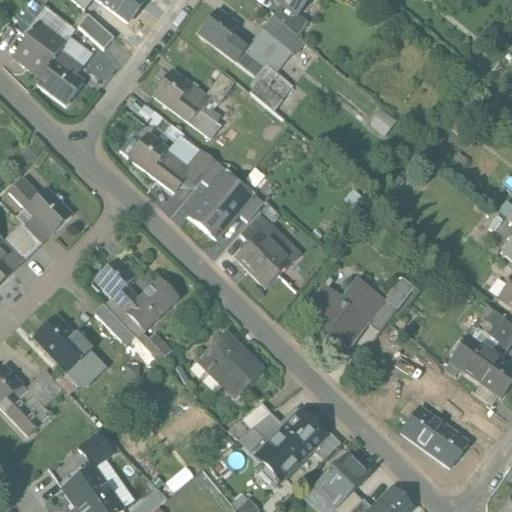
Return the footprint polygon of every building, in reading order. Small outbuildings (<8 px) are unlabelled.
[(66,0),(82,15),(93,1),(90,0),(66,0)] [(90,0),(93,1),(126,27),(146,2),(143,0),(90,0)] [(271,0),(281,7),(295,18),(296,18),(308,0),(271,0)] [(295,18),(281,7),(272,20),(296,40),(307,26),(296,18),(295,18)] [(27,8),(7,28),(23,40),(40,18),(27,8)] [(217,15),(199,39),(219,54),(229,40),(237,29),(217,15)] [(114,43),(87,18),(77,31),(103,54),(114,43)] [(245,53),(235,66),(258,83),(248,96),(272,113),(291,88),(275,77),(290,57),(294,59),(304,46),(296,40),(272,20),(245,53)] [(39,29),(14,61),(40,81),(53,63),(59,55),(64,48),(39,29)] [(245,53),(229,40),(219,54),(235,66),(245,53)] [(54,64),(36,88),(64,109),(82,85),(70,76),(76,68),(59,55),(53,63),(54,64)] [(191,89),(171,74),(153,100),(173,114),(183,100),(191,89)] [(183,100),(173,114),(190,127),(200,112),(183,100)] [(200,112),(190,127),(211,142),(220,130),(216,126),(220,120),(212,114),(216,107),(208,101),(200,112)] [(190,170),(148,139),(129,163),(174,197),(186,181),(193,172),(190,170)] [(201,155),(190,170),(193,172),(186,181),(196,190),(201,185),(216,167),(201,155)] [(216,167),(201,185),(210,193),(222,179),(225,175),(216,167)] [(210,193),(187,220),(215,244),(237,218),(250,203),(222,179),(210,193)] [(38,201),(21,184),(8,197),(25,214),(38,201)] [(71,220),(46,193),(38,201),(25,214),(50,240),(71,220)] [(250,203),(237,218),(246,227),(262,208),(253,200),(250,203)] [(50,240),(25,214),(16,222),(22,228),(41,248),(50,240)] [(261,219),(239,240),(247,247),(249,250),(260,239),(261,240),(272,230),(261,219)] [(2,247),(1,248),(21,269),(42,249),(41,248),(22,228),(2,247)] [(272,230),(261,240),(260,239),(249,250),(247,247),(240,253),(243,256),(236,263),(266,294),(301,260),(272,230)] [(2,247),(0,244),(0,289),(21,269),(1,248),(2,247)] [(136,281),(118,263),(96,285),(112,301),(128,317),(140,306),(126,291),(136,281)] [(336,304),(321,293),(305,314),(324,329),(320,335),(343,352),(365,323),(381,302),(353,281),(336,304)] [(384,304),(381,302),(365,323),(380,334),(413,291),(401,281),(384,304)] [(140,306),(128,317),(143,332),(149,338),(176,310),(156,290),(140,306)] [(112,301),(104,310),(120,326),(128,317),(112,301)] [(120,326),(104,310),(95,319),(125,349),(134,340),(120,326)] [(143,332),(128,317),(120,326),(134,340),(143,332)] [(511,328),(503,320),(488,340),(496,346),(504,352),(511,340),(511,328)] [(57,321),(34,343),(67,376),(76,367),(90,381),(102,369),(57,321)] [(143,332),(134,340),(158,365),(170,352),(156,338),(153,342),(143,332)] [(239,353),(224,338),(203,360),(212,369),(207,374),(234,402),(263,373),(241,352),(239,353)] [(489,355),(467,339),(449,364),(499,401),(511,383),(511,371),(497,361),(504,352),(496,346),(489,355)] [(21,389),(5,371),(0,375),(0,410),(28,440),(41,428),(12,398),(21,389)] [(45,375),(25,394),(42,413),(63,394),(45,375)] [(261,407),(241,423),(250,433),(270,416),(261,407)] [(279,426),(277,428),(278,429),(281,432),(261,452),(264,468),(280,484),(311,453),(324,441),(323,440),(298,415),(295,419),(290,414),(279,426)] [(270,416),(250,433),(262,445),(278,429),(277,428),(279,426),(270,416)] [(440,443),(422,430),(412,444),(430,457),(440,443)] [(467,446),(447,432),(440,443),(430,457),(449,471),(467,446)] [(328,436),(323,440),(324,441),(311,453),(322,464),(339,447),(328,436)] [(99,439),(79,452),(92,471),(112,457),(99,439)] [(346,458),(314,490),(335,511),(337,511),(354,496),(369,481),(346,458)] [(120,511),(92,471),(61,492),(75,511),(120,511)] [(371,511),(410,511),(391,493),(371,511)] [(354,496),(337,511),(335,511),(334,511),(353,511),(361,504),(354,496)] [(353,511),(370,511),(362,503),(353,511)]
